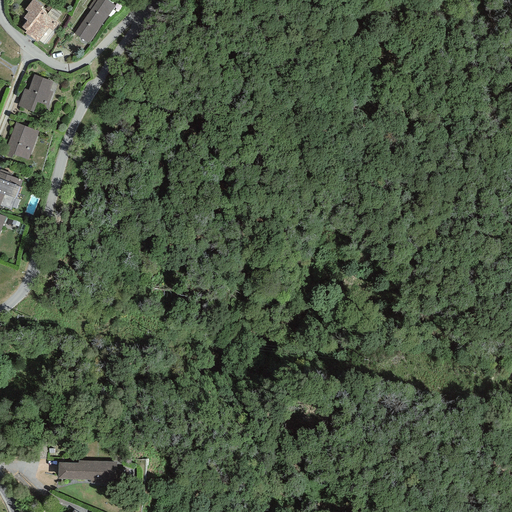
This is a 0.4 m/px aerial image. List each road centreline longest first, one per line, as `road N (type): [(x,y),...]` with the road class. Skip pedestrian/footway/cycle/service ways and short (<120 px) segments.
road 1 (residential): [(0,311),(31,274),(73,124),(148,2)]
road 2 (residential): [(148,2),(72,67),(30,47)]
